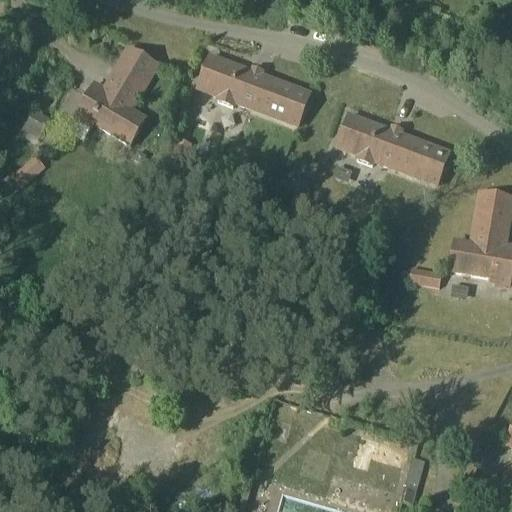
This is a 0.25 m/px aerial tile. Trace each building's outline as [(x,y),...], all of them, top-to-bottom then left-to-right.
[(131,114),(157,69),(128,52),(105,91),(96,86),(75,120),(91,130),(93,127),(130,148),(145,122),(131,114)] [(234,105),(298,129),(310,97),(261,79),(263,74),(253,70),(251,75),(210,60),(198,91),(219,99),(217,104),(232,110),(234,105)] [(34,147),(49,122),(33,112),(18,137),(34,147)] [(373,164),(437,188),(449,156),(400,138),(402,133),(392,129),(390,134),(349,119),(337,150),(359,159),(357,163),(372,168),(373,164)] [(180,177),(186,160),(191,146),(179,141),(167,172),(180,177)] [(34,179),(45,170),(36,160),(13,180),(22,190),(34,179)] [(297,215),(302,200),(306,185),(293,182),(284,211),(297,215)] [(492,281),(492,285),(509,288),(511,271),(511,248),(505,247),(511,208),(511,201),(480,196),(471,247),(455,244),(450,274),(492,281)] [(439,290),(440,285),(441,277),(411,273),(409,286),(439,290)] [(390,511),(394,456),(368,454),(364,511),(390,511)] [(413,508),(424,465),(414,462),(402,505),(413,508)] [(490,503),(497,473),(484,470),(476,500),(490,503)] [(246,511),(254,484),(247,482),(238,511),(246,511)] [(345,487),(340,500),(357,507),(362,494),(345,487)]
